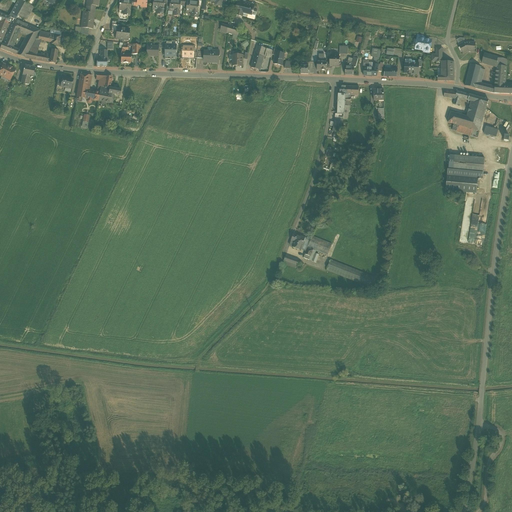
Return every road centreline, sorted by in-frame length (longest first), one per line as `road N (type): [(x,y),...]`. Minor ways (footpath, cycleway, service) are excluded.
road 1 (unclassified): [(463,511),(511,152)]
road 2 (residential): [(335,79),(87,71)]
road 3 (unclassified): [(335,79),(283,254)]
road 4 (track): [(195,400),(199,358),(274,282),(283,254)]
road 5 (residential): [(456,87),(335,79)]
